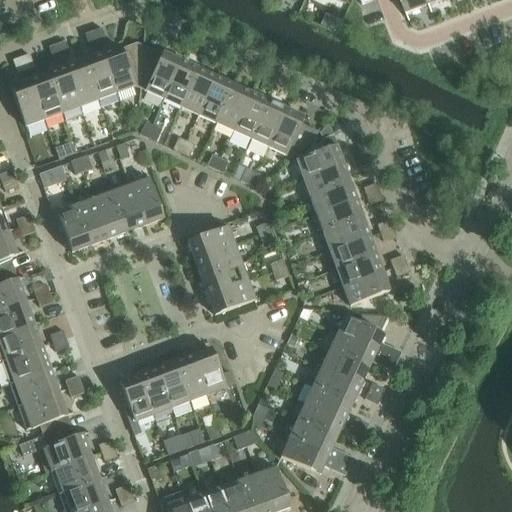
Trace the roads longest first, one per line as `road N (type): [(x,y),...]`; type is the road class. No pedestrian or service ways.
road 1 (residential): [(0,57),(134,8),(366,115),(416,235),(470,262)]
road 2 (residential): [(357,510),(470,262)]
road 3 (residential): [(63,275),(0,101)]
road 4 (residential): [(63,275),(177,234),(204,190)]
road 5 (residential): [(99,371),(211,330),(256,344)]
road 6 (residential): [(511,10),(422,43),(396,29),(385,0)]
road 7 (residential): [(149,511),(99,371)]
